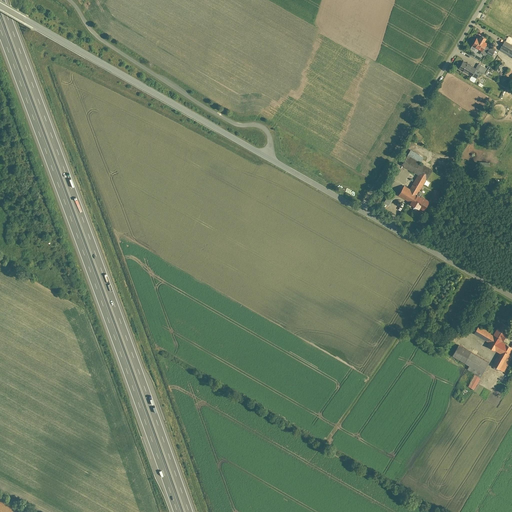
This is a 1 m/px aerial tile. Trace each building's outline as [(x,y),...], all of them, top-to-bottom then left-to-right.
[(476,37),(472,45),(481,51),(484,45),(486,43),(484,42),(478,39),(476,37)] [(511,44),(505,40),(499,50),(511,56),(511,44)] [(481,52),(485,55),(486,53),(489,48),(484,45),(481,51),(481,52)] [(494,52),(496,49),(490,46),(489,48),(486,53),(492,56),(494,52)] [(476,68),(463,61),(458,68),(471,76),(476,68)] [(476,68),(471,76),(477,79),(481,73),(484,74),(487,68),(478,63),(476,68)] [(499,71),(503,73),(507,68),(502,65),(499,71)] [(407,155),(419,163),(423,157),(410,149),(407,155)] [(407,155),(401,165),(418,174),(425,179),(427,180),(433,170),(419,163),(407,155)] [(425,179),(418,174),(409,189),(417,193),(425,179)] [(404,186),(398,195),(409,201),(408,203),(410,204),(416,195),(417,193),(409,189),(404,186)] [(390,193),(385,203),(391,206),(396,196),(390,193)] [(425,209),(429,202),(416,195),(410,204),(418,208),(419,206),(425,209)] [(486,345),(499,352),(505,342),(502,340),(506,333),(496,328),(493,333),(478,325),(473,333),(488,342),(486,345)] [(492,365),(503,372),(511,357),(511,345),(505,342),(499,352),(492,365)] [(482,373),(488,363),(457,344),(451,354),(482,373)] [(476,374),(469,387),(475,390),(482,378),(476,374)]
